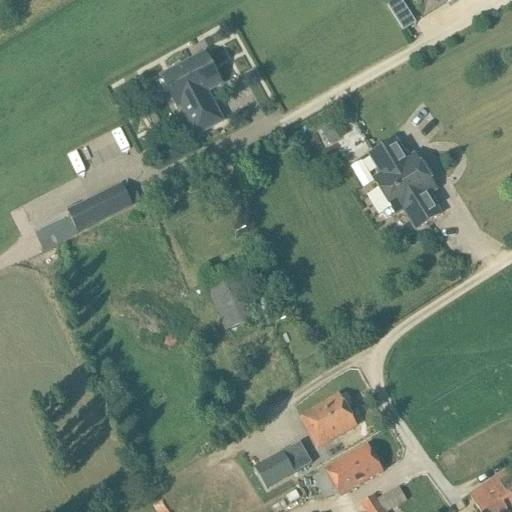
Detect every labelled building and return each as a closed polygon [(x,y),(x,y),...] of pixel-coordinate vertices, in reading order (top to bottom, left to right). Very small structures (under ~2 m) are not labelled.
[(391,0),(387,4),(404,31),(416,22),(402,0),(391,0)] [(222,86),(206,55),(162,79),(179,109),(182,107),(198,137),(223,123),(208,94),(222,86)] [(320,131),(331,148),(349,136),(338,120),(320,131)] [(395,142),(371,156),(383,177),(375,182),(385,199),(426,174),(416,157),(407,162),(395,142)] [(437,191),(426,174),(385,199),(396,216),(404,211),(417,231),(441,217),(428,196),(437,191)] [(122,187),(66,215),(68,219),(76,235),(132,207),(122,187)] [(205,285),(226,332),(260,318),(239,270),(205,285)] [(359,429),(340,396),(301,419),(320,451),(359,429)] [(283,452),(254,468),(267,491),(296,475),(295,474),(312,464),(300,443),(283,453),(283,452)] [(384,474),(368,447),(326,472),(339,494),(342,499),(384,474)] [(339,494),(326,472),(313,479),(326,501),(339,494)] [(511,511),(511,473),(493,485),(509,511),(511,511)] [(472,498),(480,511),(509,511),(493,485),(472,498)] [(391,493),(399,506),(407,502),(399,488),(391,493)] [(386,511),(375,496),(360,506),(364,511),(386,511)]
